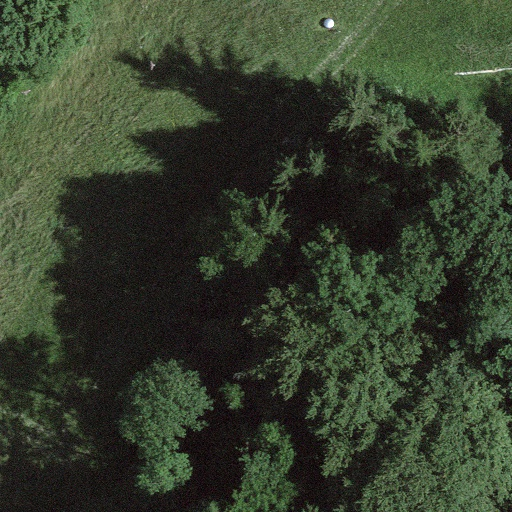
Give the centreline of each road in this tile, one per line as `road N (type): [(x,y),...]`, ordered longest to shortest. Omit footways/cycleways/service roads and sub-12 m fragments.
road 1 (track): [(378,0),(330,69),(111,458)]
road 2 (track): [(0,413),(111,458),(356,511)]
